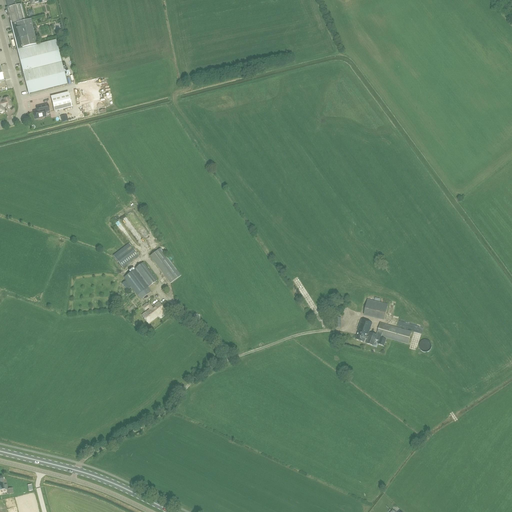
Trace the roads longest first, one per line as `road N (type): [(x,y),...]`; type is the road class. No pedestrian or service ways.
road 1 (primary): [(171,511),(94,476),(0,451)]
road 2 (unclassified): [(149,511),(73,479),(0,461)]
